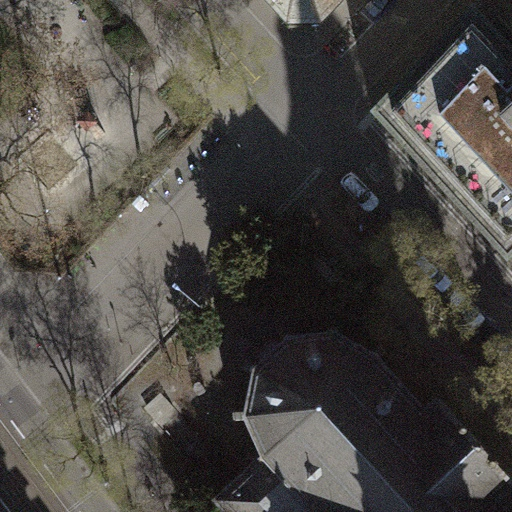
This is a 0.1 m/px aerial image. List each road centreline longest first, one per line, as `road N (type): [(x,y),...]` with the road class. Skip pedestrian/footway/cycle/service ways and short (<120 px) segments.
road 1 (residential): [(0,427),(304,113)]
road 2 (residential): [(511,338),(304,113)]
road 3 (residential): [(411,0),(304,113)]
road 4 (residential): [(304,113),(201,0)]
